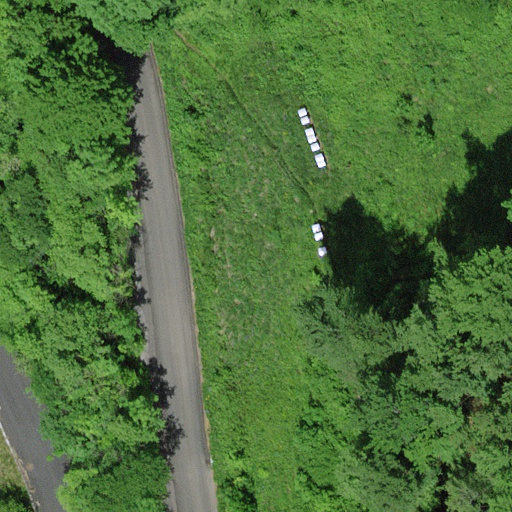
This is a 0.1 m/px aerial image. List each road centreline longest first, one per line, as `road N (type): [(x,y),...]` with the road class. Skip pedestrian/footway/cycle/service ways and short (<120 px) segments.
road 1 (unclassified): [(197,511),(160,201),(118,0)]
road 2 (unclassified): [(0,359),(68,511)]
